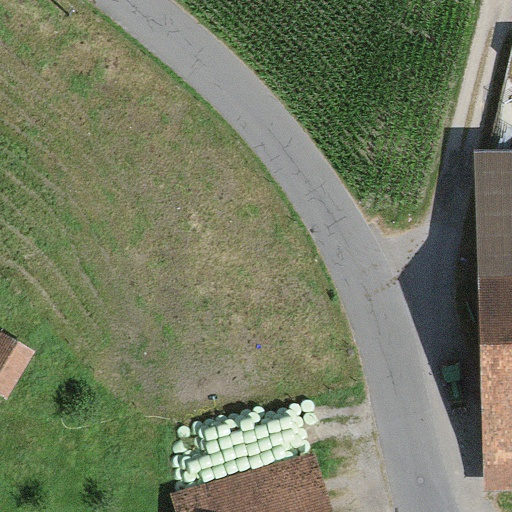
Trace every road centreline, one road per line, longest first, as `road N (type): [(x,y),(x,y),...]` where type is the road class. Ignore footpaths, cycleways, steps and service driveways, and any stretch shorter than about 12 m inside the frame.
road 1 (unclassified): [(134,0),(242,94),(321,195),(385,332),(431,511)]
road 2 (track): [(508,0),(445,245),(385,332)]
